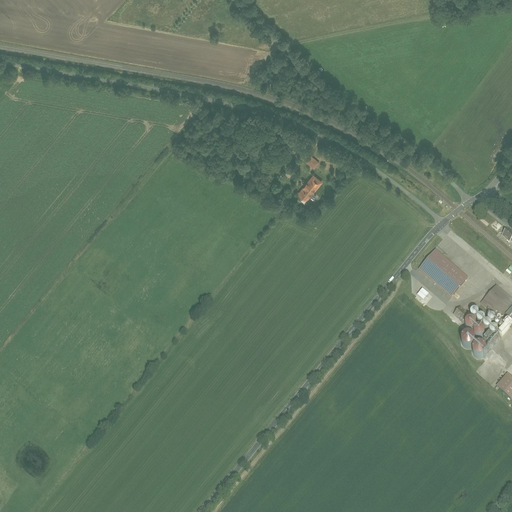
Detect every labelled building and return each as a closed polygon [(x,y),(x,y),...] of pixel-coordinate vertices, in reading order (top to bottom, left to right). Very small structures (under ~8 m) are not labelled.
[(319,161),(312,156),(307,162),(314,167),(319,161)] [(314,173),(298,192),(307,199),(323,181),(314,173)] [(511,243),(511,235),(508,232),(503,238),(510,244),(511,243)] [(466,280),(434,252),(417,272),(449,300),(466,280)] [(511,303),(494,288),(482,302),(511,327),(511,333),(511,334),(511,303)] [(421,289),(415,295),(422,301),(427,295),(421,289)] [(454,315),(464,324),(471,317),(470,315),(461,307),(454,315)] [(471,350),(477,354),(480,349),(474,346),(471,350)] [(495,387),(510,401),(511,398),(511,382),(505,376),(495,387)]
